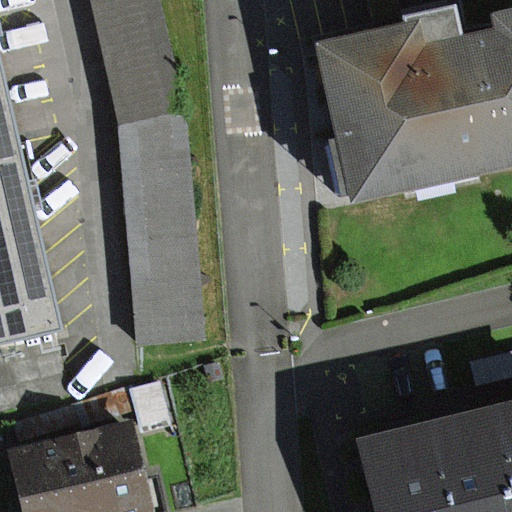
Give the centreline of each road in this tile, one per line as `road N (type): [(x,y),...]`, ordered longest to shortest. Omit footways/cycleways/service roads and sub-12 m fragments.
road 1 (residential): [(229,0),(267,511)]
road 2 (unknown): [(313,386),(511,323)]
